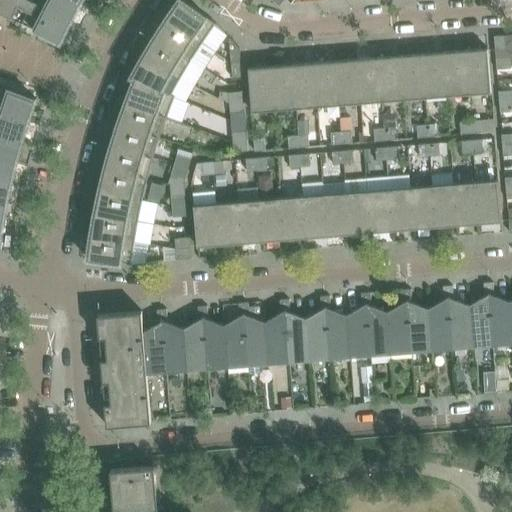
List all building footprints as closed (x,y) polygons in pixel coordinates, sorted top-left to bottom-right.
[(34,1),(31,0),(0,0),(0,13),(22,24),(34,1)] [(80,3),(75,0),(31,0),(34,1),(70,21),(80,3)] [(215,23),(182,0),(178,0),(166,18),(203,42),(215,23)] [(70,21),(34,1),(22,24),(60,42),(70,21)] [(203,42),(166,18),(153,38),(191,60),(203,42)] [(505,49),(504,35),(494,36),(495,50),(505,49)] [(191,60),(153,38),(141,58),(180,79),(191,60)] [(240,61),(239,48),(229,38),(231,62),(240,61)] [(227,53),(220,48),(217,53),(224,57),(227,53)] [(488,51),(487,49),(464,51),(468,94),(491,92),(488,51)] [(468,94),(464,51),(443,52),(446,96),(468,94)] [(446,96),(443,52),(421,54),(425,98),(446,96)] [(425,98),(421,54),(400,56),(403,99),(425,98)] [(403,99),(400,56),(378,57),(382,101),(403,99)] [(382,101),(378,57),(356,59),(361,103),(382,101)] [(511,68),(510,57),(495,59),(496,70),(511,68)] [(180,79),(141,58),(131,76),(135,78),(134,80),(171,94),(180,79)] [(361,103),(356,59),(335,61),(339,105),(361,103)] [(241,69),(240,61),(231,62),(232,79),(242,78),(241,69)] [(339,105),(335,61),(313,63),(317,106),(339,105)] [(317,106),(313,63),(292,64),(296,108),(317,106)] [(296,108),(292,64),(270,66),(274,110),(296,108)] [(274,110),(270,66),(248,68),(252,112),(274,110)] [(167,117),(174,97),(175,96),(171,94),(134,80),(125,102),(167,117)] [(0,112),(28,121),(36,99),(0,85),(0,112)] [(511,100),(511,90),(498,91),(499,102),(511,100)] [(244,102),(243,91),(228,93),(220,92),(219,98),(229,103),(244,102)] [(511,112),(511,100),(499,102),(500,113),(511,112)] [(159,138),(167,117),(125,102),(118,125),(159,138)] [(244,113),(244,102),(229,103),(230,114),(244,113)] [(0,134),(22,141),(28,121),(0,112),(0,134)] [(230,120),(231,131),(246,130),(245,118),(230,120)] [(481,133),(480,120),(470,121),(471,133),(481,133)] [(471,133),(470,121),(459,122),(460,134),(471,133)] [(438,136),(437,124),(427,125),(428,137),(438,136)] [(153,158),(159,138),(118,125),(111,146),(153,158)] [(428,137),(427,125),(416,125),(417,138),(428,137)] [(395,140),(394,127),(384,128),(385,140),(395,140)] [(385,140),(384,128),(373,129),(374,141),(385,140)] [(247,140),(246,130),(231,131),(232,141),(247,140)] [(352,143),(351,131),(341,132),(342,144),(352,143)] [(342,144),(341,132),(330,132),(331,145),(342,144)] [(511,144),(511,133),(501,135),(502,145),(511,144)] [(0,157),(16,162),(22,141),(0,134),(0,157)] [(309,147),(308,134),(298,135),(299,148),(309,147)] [(299,148),(298,135),(287,136),(288,149),(299,148)] [(265,150),(264,138),(253,139),(254,151),(265,150)] [(248,151),(247,140),(232,141),(233,152),(248,151)] [(472,153),(471,140),(461,141),(462,154),(472,153)] [(483,152),(482,140),(471,140),(472,153),(483,152)] [(440,155),(439,143),(428,144),(429,156),(440,155)] [(429,156),(428,144),(418,145),(419,157),(429,156)] [(511,155),(511,144),(502,145),(503,156),(511,155)] [(147,179),(153,158),(111,146),(105,169),(147,179)] [(386,160),(385,147),(375,148),(376,161),(386,160)] [(397,159),(396,147),(385,147),(386,160),(397,159)] [(344,172),(354,171),(352,150),(342,151),(343,163),(344,163),(344,172)] [(343,163),(342,151),(332,152),(333,164),(343,163)] [(188,169),(191,158),(177,154),(174,165),(188,169)] [(310,166),(309,154),(299,155),(300,167),(310,166)] [(300,167),(299,155),(288,155),(289,168),(300,167)] [(0,180),(11,183),(16,162),(0,157),(0,180)] [(267,170),(266,157),(256,158),(257,171),(267,170)] [(257,171),(256,158),(245,159),(246,171),(257,171)] [(224,173),(223,161),(213,162),(214,174),(224,173)] [(214,174),(213,162),(202,163),(203,175),(214,174)] [(185,178),(188,169),(174,165),(171,174),(185,178)] [(142,200),(146,183),(147,179),(105,169),(100,189),(142,200)] [(185,189),(185,178),(171,174),(168,184),(170,185),(185,189)] [(272,175),(257,176),(259,197),(273,196),(272,175)] [(0,202),(7,204),(11,183),(0,180),(0,202)] [(501,219),(498,180),(475,181),(478,223),(501,221),(501,219)] [(478,223),(475,181),(453,183),(457,225),(478,223)] [(457,225),(453,183),(432,185),(435,227),(457,225)] [(185,195),(185,189),(170,185),(171,196),(185,195)] [(435,227),(432,185),(410,187),(414,228),(435,227)] [(414,228),(410,187),(389,189),(392,230),(414,228)] [(138,221),(142,200),(100,189),(95,213),(138,221)] [(392,230),(389,189),(367,190),(371,232),(392,230)] [(371,232),(367,190),(346,192),(349,234),(371,232)] [(263,241),(260,199),(252,200),(251,191),(237,192),(238,201),(242,243),(263,241)] [(349,234),(346,192),(324,194),(328,236),(349,234)] [(328,236),(324,194),(302,196),(306,237),(328,236)] [(186,205),(185,195),(171,196),(172,207),(186,205)] [(306,237),(302,196),(281,197),(285,239),(306,237)] [(285,239),(281,197),(260,199),(263,241),(285,239)] [(242,243),(238,201),(216,203),(220,245),(242,243)] [(220,245),(216,203),(193,205),(196,243),(197,246),(220,245)] [(187,216),(186,205),(172,207),(173,217),(187,216)] [(134,243),(138,221),(95,213),(91,236),(134,243)] [(131,265),(134,243),(91,236),(87,259),(131,265)] [(189,243),(189,237),(174,238),(175,250),(190,248),(189,243)] [(190,258),(190,248),(175,250),(176,259),(190,258)] [(494,295),(493,282),(483,283),(484,292),(489,293),(494,295)] [(453,298),(452,285),(443,286),(443,295),(453,298)] [(412,302),(411,289),(401,290),(402,298),(407,300),(412,302)] [(371,305),(370,292),(361,293),(361,302),(366,303),(371,305)] [(495,302),(494,295),(489,293),(484,292),(484,296),(469,304),(473,346),(474,346),(474,348),(478,348),(478,346),(493,345),(489,303),(495,302)] [(454,305),(453,298),(443,295),(444,299),(428,308),(432,350),(433,350),(433,351),(438,351),(437,349),(452,348),(449,306),(454,305)] [(511,325),(510,301),(494,295),(495,302),(489,303),(493,345),(508,343),(508,345),(511,345),(511,325)] [(331,309),(330,296),(320,296),(321,305),(326,307),(331,309)] [(413,309),(412,302),(407,300),(402,298),(402,302),(387,311),(391,353),(392,353),(392,355),(396,355),(396,353),(411,351),(408,309),(413,309)] [(473,346),(469,304),(453,298),(454,305),(449,306),(452,348),(468,347),(468,349),(472,348),(472,346),(473,346)] [(290,312),(289,299),(279,300),(280,308),(286,310),(290,312)] [(249,315),(248,302),(238,303),(239,312),(244,313),(249,315)] [(372,312),(371,305),(366,303),(361,302),(362,306),(347,314),(350,356),(351,356),(351,358),(356,358),(356,356),(371,355),(367,313),(372,312)] [(432,350),(428,308),(412,302),(413,309),(408,309),(411,351),(426,350),(427,352),(431,352),(431,350),(432,350)] [(331,316),(331,309),(326,307),(321,305),(321,309),(306,318),(310,360),(311,360),(311,362),(315,361),(315,359),(330,358),(326,316),(331,316)] [(391,353),(387,311),(371,305),(372,312),(367,313),(371,355),(386,353),(386,355),(390,355),(390,353),(391,353)] [(208,319),(207,306),(197,307),(198,315),(203,317),(208,319)] [(291,319),(290,312),(286,310),(280,308),(280,313),(265,321),(269,363),(270,363),(270,365),(274,365),(274,363),(289,361),(286,319),(291,319)] [(167,322),(166,309),(157,310),(157,318),(162,320),(167,322)] [(350,356),(347,314),(331,309),(331,316),(326,316),(330,358),(345,357),(345,359),(349,358),(349,356),(350,356)] [(143,331),(141,311),(97,315),(99,337),(100,337),(102,359),(101,359),(103,382),(104,381),(105,392),(105,403),(106,426),(151,422),(147,373),(143,331)] [(249,322),(249,315),(244,313),(239,312),(239,316),(224,324),(228,367),(229,366),(229,368),(233,368),(233,366),(248,365),(245,323),(249,322)] [(310,360),(306,318),(290,312),(291,319),(286,319),(289,361),(304,360),(305,362),(309,362),(309,360),(310,360)] [(209,326),(208,319),(203,317),(198,315),(198,319),(184,328),(187,370),(188,370),(188,372),(192,371),(192,369),(208,368),(204,326),(209,326)] [(269,363),(265,321),(249,315),(249,322),(245,323),(248,365),(263,364),(263,366),(267,365),(267,363),(269,363)] [(168,329),(167,322),(162,320),(157,318),(158,323),(143,331),(147,373),(148,375),(152,375),(152,373),(167,371),(163,329),(168,329)] [(228,367),(224,324),(208,319),(209,326),(204,326),(208,368),(222,367),(223,369),(227,369),(227,367),(228,367)] [(187,370),(184,328),(167,322),(168,329),(163,329),(167,371),(182,370),(182,372),(186,372),(186,370),(187,370)] [(419,365),(412,365),(413,378),(420,377),(419,365)] [(181,386),(181,376),(170,377),(171,387),(181,386)] [(373,382),(364,382),(365,396),(374,395),(373,382)] [(497,392),(496,384),(482,385),(483,393),(497,392)] [(118,511),(158,509),(154,466),(110,470),(113,511),(118,511)]
